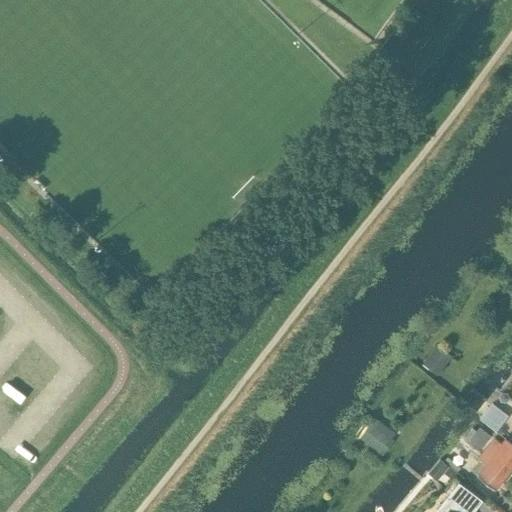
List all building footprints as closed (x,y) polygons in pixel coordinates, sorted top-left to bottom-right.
[(452,356),(437,345),(422,364),(437,376),(452,356)] [(483,419),(494,427),(505,414),(494,404),(492,403),(490,401),(479,415),(483,419)] [(391,438),(394,433),(375,418),(359,438),(381,455),(393,440),(391,438)] [(478,451),(490,436),(479,427),(476,431),(473,429),(464,439),(478,451)] [(501,443),(494,438),(478,458),(486,464),(478,476),(495,490),(511,468),(511,444),(505,439),(501,443)] [(440,460),(428,475),(437,482),(443,474),(445,476),(448,478),(453,482),(458,475),(457,474),(442,462),(440,460)] [(473,511),(483,501),(459,482),(437,510),(439,511),(473,511)]
